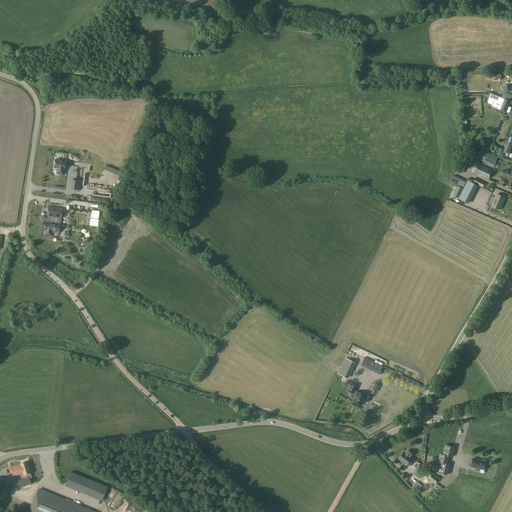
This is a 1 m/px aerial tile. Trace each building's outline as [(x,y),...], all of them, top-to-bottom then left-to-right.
[(503,92),(504,92),(502,98),(509,101),(511,96),(511,95),(511,87),(506,85),(503,92)] [(502,98),(493,95),(491,94),(489,98),(494,100),(492,105),(493,107),(498,109),(506,112),(510,101),(509,101),(502,98)] [(494,167),(498,157),(479,149),(475,159),(494,167)] [(65,169),(66,161),(55,160),(54,168),(57,168),(56,174),(63,175),(64,169),(65,169)] [(474,173),(488,179),(492,170),(478,164),(474,173)] [(105,165),(102,174),(118,181),(121,172),(105,165)] [(434,179),(446,184),(448,178),(437,173),(434,179)] [(463,188),(466,181),(454,175),(450,182),(458,185),(463,188)] [(475,178),(473,183),(477,184),(483,188),(485,183),(475,178)] [(71,189),(79,190),(80,180),(72,179),(71,189)] [(468,181),(459,199),(467,203),(476,185),(468,181)] [(462,189),(458,186),(453,196),(458,198),(462,189)] [(491,200),(493,192),(486,190),(483,198),(491,200)] [(497,194),(491,206),(500,210),(505,198),(497,194)] [(436,237),(453,244),(453,245),(460,248),(467,231),(472,234),(480,215),(452,203),(441,230),(439,230),(436,237)] [(43,231),(53,232),(59,233),(62,208),(48,207),(47,216),(45,216),(43,231)] [(99,211),(92,210),(89,225),(97,226),(99,211)] [(479,255),(492,221),(480,217),(467,251),(479,255)] [(364,358),(361,365),(379,374),(382,366),(364,358)] [(345,359),(338,374),(342,376),(345,369),(350,371),(354,363),(345,359)] [(367,395),(366,396),(357,392),(357,393),(354,391),(357,386),(351,384),(348,392),(353,394),(355,395),(352,402),(361,406),(364,400),(368,402),(371,397),(367,395)] [(454,447),(445,445),(443,454),(440,454),(438,462),(441,463),(438,473),(447,476),(450,465),(447,465),(449,456),(451,457),(454,447)] [(404,452),(399,458),(403,461),(403,460),(405,462),(404,463),(407,465),(412,459),(410,457),(413,454),(408,450),(405,454),(404,452)] [(473,458),(471,467),(476,468),(475,471),(480,472),(481,469),(484,470),(487,461),(486,461),(486,460),(483,459),(482,460),(473,458)] [(30,473),(26,462),(20,463),(20,464),(10,467),(13,477),(23,474),(24,475),(24,478),(25,480),(30,478),(32,478),(30,473)] [(419,478),(425,470),(418,465),(412,472),(419,478)] [(62,481),(62,486),(100,500),(101,500),(101,494),(94,491),(100,491),(101,488),(101,483),(75,474),(76,474),(70,471),(68,471),(67,473),(67,472),(65,479),(63,479),(62,481)] [(434,483),(435,484),(439,479),(432,474),(429,479),(434,483)] [(0,500),(3,502),(12,483),(0,477),(0,500)] [(24,478),(16,481),(18,488),(31,484),(30,478),(25,480),(24,478)] [(93,511),(38,489),(28,511),(93,511)]
